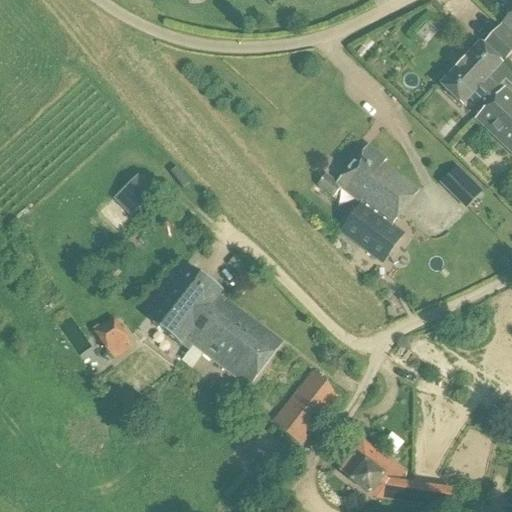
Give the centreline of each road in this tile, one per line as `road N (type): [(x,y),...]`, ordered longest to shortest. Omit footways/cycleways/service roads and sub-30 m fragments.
road 1 (unclassified): [(101,0),(137,25),(222,49),(292,46),(410,0)]
road 2 (unknown): [(400,329),(361,349),(216,226)]
